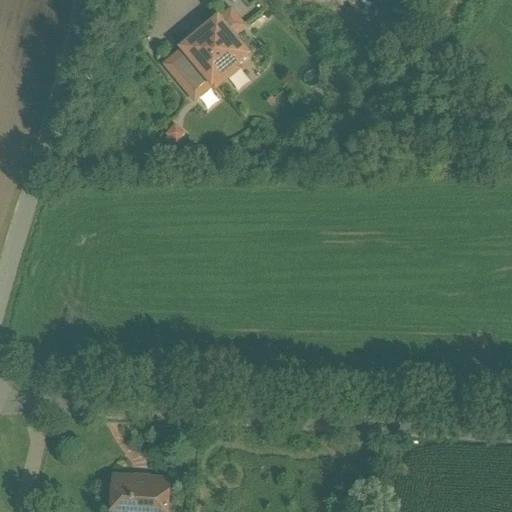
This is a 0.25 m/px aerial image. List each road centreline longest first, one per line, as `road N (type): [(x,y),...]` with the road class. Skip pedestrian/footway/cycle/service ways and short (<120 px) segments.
road 1 (unclassified): [(0,400),(511,430)]
road 2 (unclassified): [(82,0),(75,53),(0,295)]
